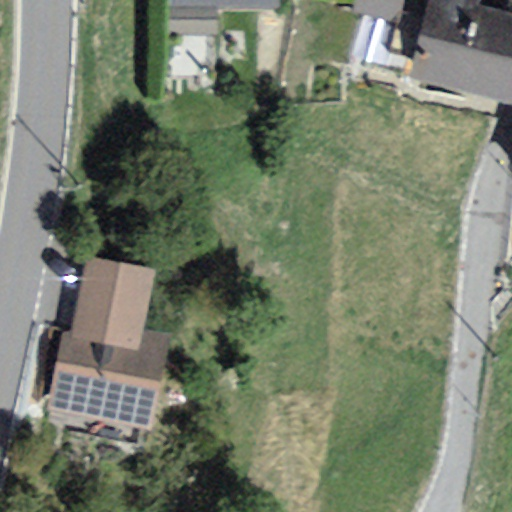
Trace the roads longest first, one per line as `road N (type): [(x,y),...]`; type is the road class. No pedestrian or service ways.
road 1 (unclassified): [(511,134),(485,239),(467,413),(443,511)]
road 2 (tertiary): [(0,334),(39,120),(48,0)]
